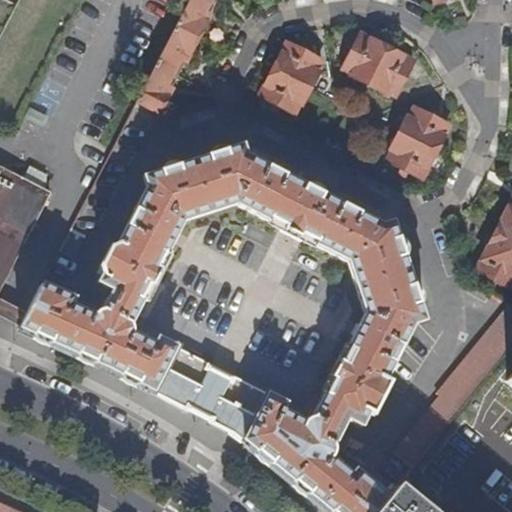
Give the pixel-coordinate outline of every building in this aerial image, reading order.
[(0,0),(0,287),(48,194),(14,176),(0,168),(0,0)] [(212,0),(189,0),(175,28),(196,40),(216,2),(212,0)] [(175,28),(156,65),(178,76),(196,40),(175,28)] [(350,77),(367,86),(386,48),(360,35),(342,69),(352,75),(350,77)] [(320,62),(285,44),(272,70),(309,89),(317,74),(314,72),(320,62)] [(411,61),(386,48),(367,86),(383,94),(384,91),(393,96),(411,61)] [(178,76),(156,65),(137,103),(159,114),(178,76)] [(309,89),(272,70),(259,96),(293,114),(299,103),(301,105),(309,89)] [(434,153),(447,127),(412,109),(407,120),(405,119),(397,134),(434,153)] [(434,153),(397,134),(389,149),(392,151),(386,161),(421,178),(434,153)] [(282,230),(304,188),(244,157),(240,146),(231,149),(144,178),(147,187),(117,245),(113,243),(98,274),(102,276),(98,283),(113,291),(109,299),(103,310),(96,314),(93,316),(70,306),(74,299),(42,285),(28,313),(22,325),(21,326),(20,325),(18,330),(90,362),(125,379),(184,409),(209,365),(157,339),(154,346),(133,336),(130,325),(136,313),(142,302),(144,303),(167,255),(166,254),(181,223),(235,206),(282,230)] [(304,188),(282,230),(288,233),(299,238),(347,263),(364,315),(348,347),(346,346),(322,394),(324,395),(317,408),(312,417),(308,419),(305,422),(282,411),(285,403),(234,378),(221,371),(209,365),(184,409),(197,416),(212,424),(234,435),(327,511),(375,511),(388,498),(354,470),(350,475),(329,459),(332,454),(333,446),(343,451),(350,437),(340,432),(343,424),(346,419),(361,426),(368,413),(373,415),(389,383),(385,381),(413,324),(423,320),(394,233),(391,224),(380,227),(321,196),(309,190),(304,188)] [(511,199),(499,224),(500,224),(511,230),(511,199)] [(499,224),(489,245),(511,256),(511,230),(500,224),(499,224)] [(84,237),(71,230),(59,253),(72,260),(84,237)] [(511,256),(489,245),(476,270),(511,288),(511,285),(511,256)] [(28,313),(0,298),(0,314),(22,325),(28,313)] [(392,451),(412,467),(511,345),(511,304),(510,303),(436,392),(439,394),(392,451)] [(410,479),(406,475),(388,498),(375,511),(433,511),(436,509),(414,490),(409,495),(402,489),(410,479)]
